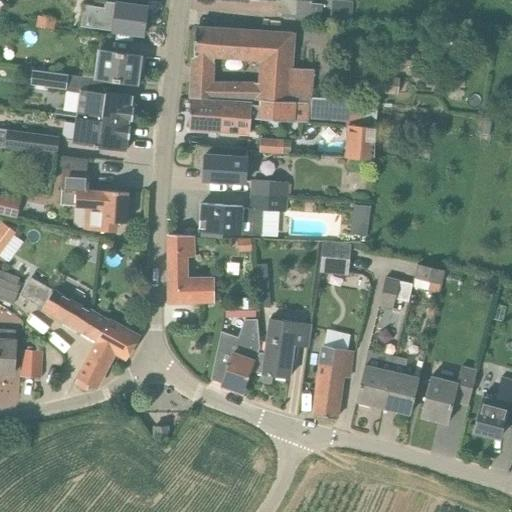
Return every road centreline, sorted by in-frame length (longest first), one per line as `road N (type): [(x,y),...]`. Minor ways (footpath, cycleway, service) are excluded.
road 1 (residential): [(153,365),(165,124),(181,0)]
road 2 (unclassified): [(511,485),(296,427)]
road 3 (unclassified): [(0,420),(109,394),(153,365)]
road 4 (residential): [(296,427),(200,395),(153,365)]
